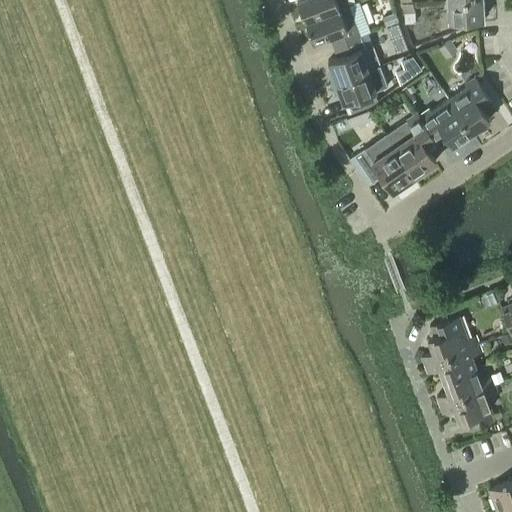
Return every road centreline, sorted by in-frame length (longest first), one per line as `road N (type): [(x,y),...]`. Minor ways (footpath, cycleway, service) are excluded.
road 1 (track): [(255,511),(59,0)]
road 2 (residential): [(511,138),(380,224),(324,123),(273,0)]
